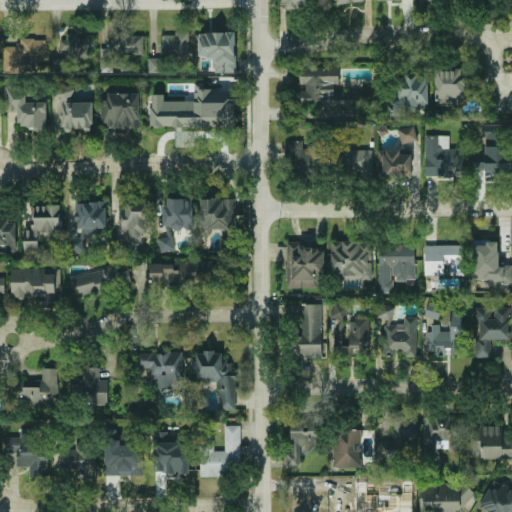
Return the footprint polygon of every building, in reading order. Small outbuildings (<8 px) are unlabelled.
[(285,0),(286,9),(309,8),(309,2),(319,2),(319,0),(285,0)] [(235,31),(199,33),(200,57),(213,57),(213,72),(236,71),(235,31)] [(100,47),(100,71),(114,71),(114,54),(143,54),(143,35),(130,35),(130,32),(113,32),(113,48),(100,47)] [(162,32),(161,54),(188,54),(189,33),(162,32)] [(78,38),(78,35),(59,36),(59,51),(66,51),(66,57),(95,56),(94,37),(78,38)] [(4,45),(3,70),(33,70),(33,60),(47,60),(47,39),(19,38),(18,46),(4,45)] [(300,67),(301,87),(300,87),(301,109),(370,105),(369,90),(335,92),(334,82),(340,82),(339,65),(300,67)] [(435,68),(435,105),(458,105),(458,98),(465,98),(465,90),(472,90),(471,68),(435,68)] [(429,74),(401,74),(400,107),(428,108),(429,74)] [(194,100),(165,101),(165,94),(150,94),(151,126),(234,126),(234,91),(204,91),(204,82),(194,82),(194,100)] [(93,102),(72,101),(72,85),(54,84),(54,97),(61,97),(60,128),(92,129),(93,102)] [(47,102),(26,101),(26,85),(6,85),(5,112),(17,112),(17,127),(46,127),(47,102)] [(103,92),(103,127),(141,128),(141,93),(103,92)] [(401,144),(417,140),(414,125),(397,129),(401,144)] [(425,176),(462,176),(462,148),(449,148),(449,135),(425,135),(425,176)] [(303,140),(286,140),(286,165),(293,165),(293,177),(317,177),(317,149),(303,149),(303,140)] [(472,170),(485,170),(485,176),(510,178),(511,147),(485,145),(484,156),(473,156),(472,170)] [(411,153),(401,154),(401,149),(378,149),(379,178),(412,177),(411,153)] [(336,150),(336,173),(372,172),(372,150),(336,150)] [(163,227),(192,228),(194,198),(165,197),(163,227)] [(123,246),(131,246),(131,241),(141,242),(141,231),(150,231),(150,198),(123,198),(123,246)] [(201,199),(201,235),(211,235),(211,230),(230,230),(229,215),(236,215),(235,198),(201,199)] [(70,252),(85,252),(85,232),(106,233),(106,202),(76,201),(75,228),(81,228),(81,237),(70,237),(70,252)] [(24,230),(24,254),(39,254),(39,239),(61,239),(61,205),(34,205),(34,230),(24,230)] [(0,251),(17,251),(17,219),(0,219),(0,251)] [(171,236),(158,238),(161,251),(174,249),(171,236)] [(372,279),(371,240),(331,241),(331,280),(372,279)] [(496,291),(511,291),(511,265),(499,265),(499,240),(473,240),(473,280),(496,280),(496,291)] [(415,280),(415,244),(379,243),(378,291),(393,291),(393,280),(415,280)] [(424,245),(425,275),(446,274),(446,275),(465,274),(464,244),(424,245)] [(286,288),(317,288),(318,274),(324,274),(325,246),(287,245),(286,288)] [(150,282),(187,283),(187,270),(174,270),(174,263),(150,263),(150,282)] [(132,284),(128,270),(113,273),(111,267),(72,276),(77,297),(132,284)] [(11,296),(41,297),(41,307),(56,308),(56,292),(60,292),(61,269),(12,268),(11,296)] [(441,305),(428,302),(425,316),(438,319),(441,305)] [(322,304),(297,303),(296,358),(321,358),(322,304)] [(416,316),(404,316),(404,324),(392,324),(392,305),(378,304),(378,319),(384,319),(383,355),(395,355),(395,349),(404,349),(404,356),(416,356),(416,316)] [(370,317),(347,317),(347,305),(332,305),(332,319),(335,319),(336,355),(353,355),(353,350),(370,350),(370,317)] [(476,357),(492,357),(492,339),(510,339),(509,306),(492,307),(475,307),(476,357)] [(462,309),(450,309),(450,330),(440,330),(440,324),(428,324),(428,351),(435,351),(435,355),(448,355),(448,354),(463,354),(462,309)] [(137,352),(138,368),(150,367),(151,388),(184,388),(183,351),(137,352)] [(236,409),(236,370),(231,370),(231,361),(222,360),(222,352),(192,352),(191,378),(220,379),(219,409),(236,409)] [(108,379),(100,380),(99,367),(81,367),(82,404),(108,404),(108,379)] [(58,368),(42,368),(42,381),(17,381),(17,404),(58,404),(58,368)] [(291,452),(286,452),(286,467),(301,467),(301,452),(318,452),(318,416),(290,416),(291,452)] [(418,442),(418,416),(394,416),(394,440),(377,440),(377,449),(408,449),(408,442),(418,442)] [(430,417),(431,450),(464,449),(463,416),(430,417)] [(201,476),(231,475),(231,463),(241,463),(240,425),(224,425),(225,451),(214,451),(214,440),(201,440),(201,476)] [(511,457),(511,433),(501,434),(501,425),(480,426),(481,435),(472,435),(473,458),(511,457)] [(5,437),(5,451),(17,451),(17,466),(29,466),(29,475),(48,475),(48,443),(35,443),(35,428),(20,428),(20,437),(5,437)] [(362,466),(361,429),(332,430),(333,467),(362,466)] [(154,472),(189,472),(189,445),(180,445),(180,433),(154,433),(154,472)] [(143,475),(144,444),(128,444),(128,435),(105,435),(104,475),(143,475)] [(95,471),(96,449),(59,448),(59,469),(95,471)] [(494,478),(479,506),(490,511),(508,511),(509,511),(510,511),(511,511),(511,486),(511,488),(494,478)] [(420,483),(420,511),(447,511),(470,510),(469,481),(420,483)] [(315,493),(315,511),(309,511),(326,511),(373,511),(373,496),(346,497),(346,493),(315,493)]
